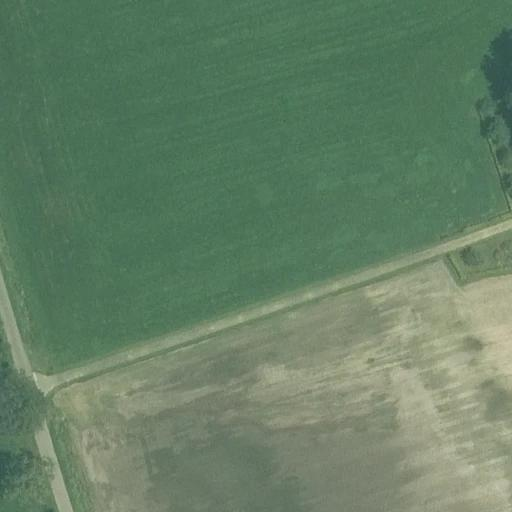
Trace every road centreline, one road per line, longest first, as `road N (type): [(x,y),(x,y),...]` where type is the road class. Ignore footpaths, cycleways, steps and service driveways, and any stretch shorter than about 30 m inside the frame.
road 1 (unknown): [(511,223),(14,386)]
road 2 (unclassified): [(57,511),(0,337)]
